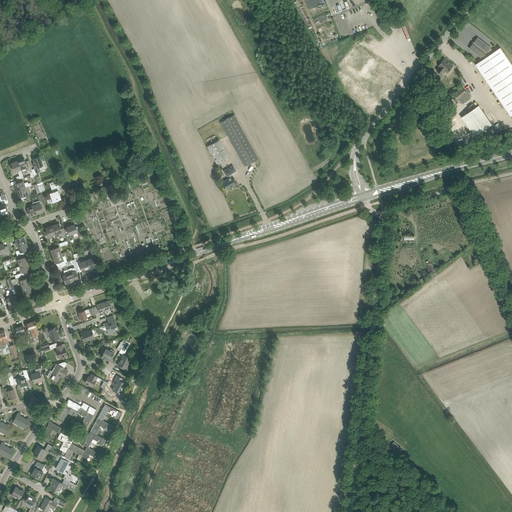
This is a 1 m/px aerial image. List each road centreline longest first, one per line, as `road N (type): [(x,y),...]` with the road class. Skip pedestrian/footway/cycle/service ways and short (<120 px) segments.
road 1 (track): [(383,213),(350,511)]
road 2 (unclassified): [(361,193),(357,147),(475,0)]
road 3 (unclassified): [(363,199),(383,213),(511,173)]
road 4 (tertiary): [(361,193),(220,244)]
road 5 (tertiary): [(220,244),(363,199)]
road 6 (track): [(465,184),(511,297)]
